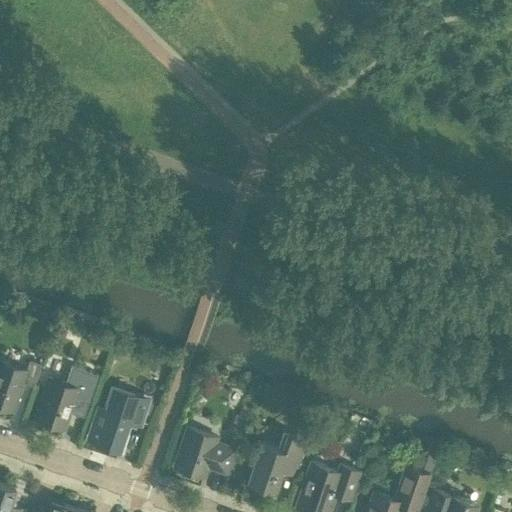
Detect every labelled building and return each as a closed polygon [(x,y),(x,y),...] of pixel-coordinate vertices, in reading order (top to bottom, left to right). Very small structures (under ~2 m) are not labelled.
[(0,359),(0,404),(13,409),(23,381),(34,385),(42,363),(30,359),(26,368),(0,359)] [(76,395),(89,399),(98,373),(71,364),(65,382),(48,376),(34,417),(65,427),(76,395)] [(123,415),(141,421),(148,400),(113,388),(106,409),(99,407),(89,435),(119,446),(124,434),(118,432),(123,415)] [(188,426),(175,465),(203,474),(207,464),(227,470),(235,448),(215,440),(217,435),(188,426)] [(262,440),(248,481),(274,490),(285,460),(296,464),(293,473),(294,474),(306,437),(283,429),(278,445),(262,440)] [(329,511),(336,493),(351,498),(360,469),(339,462),(337,469),(310,460),(295,505),(314,511),(329,511)] [(398,511),(399,511),(401,511),(417,511),(431,473),(404,464),(393,496),(374,490),(366,511),(398,511)] [(0,481),(0,511),(6,511),(15,486),(0,481)] [(474,511),(478,502),(434,487),(425,511),(474,511)] [(73,511),(75,507),(51,498),(47,508),(36,504),(33,511),(73,511)]
